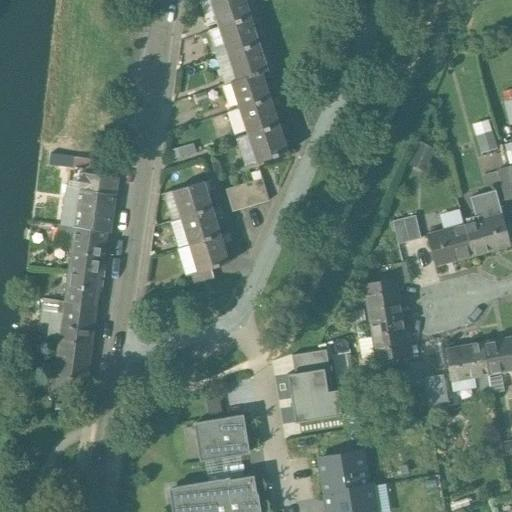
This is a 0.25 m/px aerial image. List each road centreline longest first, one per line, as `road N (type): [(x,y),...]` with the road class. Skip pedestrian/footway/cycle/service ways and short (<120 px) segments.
road 1 (tertiary): [(115,352),(167,0)]
road 2 (residential): [(236,321),(250,310),(384,0)]
road 3 (residential): [(236,321),(258,362),(281,493)]
road 4 (residential): [(115,352),(151,349),(236,321)]
